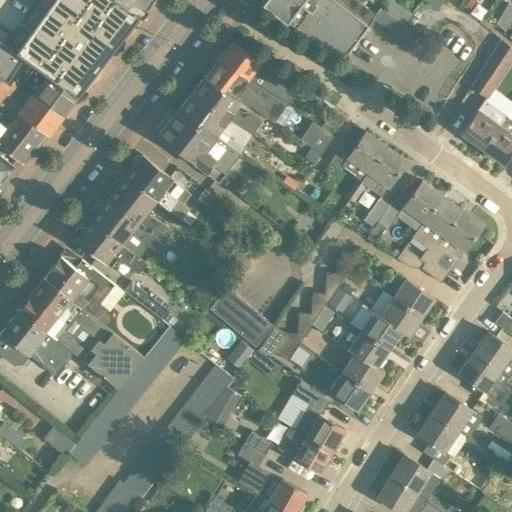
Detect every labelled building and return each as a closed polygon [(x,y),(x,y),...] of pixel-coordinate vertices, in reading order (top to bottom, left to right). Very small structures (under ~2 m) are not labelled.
[(104,62),(138,18),(126,9),(113,0),(52,0),(15,52),(0,42),(0,80),(6,85),(11,79),(24,61),(34,67),(76,98),(104,62)] [(113,0),(126,9),(138,18),(152,0),(113,0)] [(326,12),(334,2),(332,0),(264,0),(262,3),(286,22),(297,29),(310,11),(320,19),(326,12)] [(332,0),(334,2),(368,26),(376,16),(355,0),(332,0)] [(420,24),(433,8),(422,0),(408,0),(402,10),(390,1),(381,12),(400,27),(409,16),(420,24)] [(511,7),(507,4),(494,24),(504,32),(511,18),(511,7)] [(511,59),(511,48),(500,40),(470,87),(486,99),(511,59)] [(286,104),(265,90),(270,82),(252,70),(259,61),(231,42),(217,59),(286,105),(286,104)] [(343,58),(337,67),(349,75),(355,66),(343,58)] [(286,105),(217,59),(202,78),(239,102),(240,101),(273,123),(284,109),(286,105)] [(76,98),(34,67),(23,81),(34,90),(26,100),(29,103),(34,95),(62,117),(76,98)] [(202,78),(190,94),(250,134),(259,123),(244,111),(240,113),(234,108),(239,102),(202,78)] [(16,93),(21,86),(11,79),(6,85),(16,93)] [(16,93),(6,85),(0,80),(0,102),(6,94),(12,98),(16,93)] [(190,94),(176,112),(215,138),(221,130),(229,136),(229,140),(240,148),(250,134),(190,94)] [(62,117),(34,95),(29,103),(26,100),(18,111),(46,132),(49,134),(62,117)] [(461,133),(482,149),(507,117),(484,100),(476,111),(477,111),(461,133)] [(332,135),(344,118),(334,110),(322,127),(332,135)] [(0,146),(22,163),(46,132),(18,111),(11,119),(0,111),(0,146)] [(215,138),(176,112),(166,124),(157,136),(218,182),(225,173),(213,163),(215,161),(204,152),(215,138)] [(511,120),(507,117),(482,149),(503,164),(511,152),(511,120)] [(365,132),(355,147),(345,140),(328,163),(339,170),(342,167),(353,175),(353,176),(357,179),(351,188),(359,193),(364,186),(365,184),(361,182),(385,146),(365,132)] [(364,186),(379,196),(387,186),(388,187),(405,160),(385,146),(361,182),(365,184),(364,186)] [(320,154),(319,154),(310,148),(304,158),(313,164),(320,154)] [(0,178),(11,165),(0,156),(0,178)] [(179,220),(180,218),(189,225),(195,217),(186,210),(188,209),(169,193),(176,184),(141,156),(125,175),(154,200),(179,220)] [(154,200),(125,175),(107,198),(163,242),(171,231),(145,211),(154,200)] [(297,185),(287,177),(283,182),(293,190),(297,185)] [(416,231),(442,196),(422,181),(399,213),(388,205),(376,223),(386,230),(396,217),(415,231),(411,238),(416,231)] [(352,203),(359,193),(351,188),(345,197),(352,203)] [(220,202),(204,189),(197,199),(212,212),(220,202)] [(442,196),(416,231),(431,242),(436,245),(461,210),(442,196)] [(107,198),(90,219),(120,243),(129,232),(155,252),(157,249),(163,242),(107,198)] [(372,227),(376,223),(388,205),(379,199),(363,221),(372,227)] [(426,250),(433,256),(439,248),(455,260),(482,225),(461,210),(436,245),(431,242),(427,249),(426,250)] [(120,243),(90,219),(74,240),(110,268),(118,259),(137,274),(145,263),(120,243)] [(162,253),(168,246),(163,242),(157,249),(162,253)] [(426,250),(420,259),(424,262),(427,265),(430,261),(433,256),(426,250)] [(343,278),(358,257),(350,252),(339,251),(337,273),(343,278)] [(74,268),(60,258),(43,278),(98,321),(104,313),(107,310),(100,304),(114,285),(82,260),(74,268)] [(420,268),(439,282),(446,273),(430,261),(427,265),(424,262),(419,268),(420,268)] [(330,298),(343,278),(337,273),(327,273),(323,293),(330,298)] [(104,326),(98,321),(43,278),(19,309),(46,330),(74,352),(119,388),(121,385),(127,377),(134,368),(141,360),(143,358),(104,326)] [(392,296),(420,317),(433,298),(405,278),(392,296)] [(123,291),(161,320),(171,307),(149,289),(146,293),(131,282),(123,291)] [(227,287),(209,308),(256,346),(272,325),(227,287)] [(353,298),(338,288),(328,304),(342,313),(353,298)] [(187,297),(182,293),(176,299),(182,303),(187,297)] [(316,318),(330,298),(323,293),(312,293),(308,313),(316,318)] [(401,330),(400,331),(407,336),(420,317),(392,296),(379,315),(379,316),(401,330)] [(55,376),(64,365),(74,352),(46,330),(19,309),(0,332),(0,353),(13,364),(21,363),(28,355),(55,376)] [(387,350),(400,331),(401,330),(379,316),(379,315),(373,311),(360,330),(387,350)] [(303,339),(316,318),(308,313),(297,312),(296,333),(303,339)] [(511,335),(511,319),(502,312),(494,322),(511,335)] [(104,313),(98,321),(104,326),(110,318),(104,313)] [(176,320),(169,314),(164,320),(172,326),(176,320)] [(375,368),(375,367),(387,350),(360,330),(348,323),(335,342),(353,354),(354,354),(375,368)] [(285,334),(274,326),(257,350),(268,358),(272,351),(273,351),(285,334)] [(178,348),(185,341),(185,340),(168,327),(162,335),(178,348)] [(511,374),(511,372),(511,351),(511,350),(511,349),(487,332),(473,353),(507,378),(504,381),(505,382),(511,386),(511,374)] [(288,362),(303,339),(296,333),(285,334),(273,351),(288,362)] [(172,357),(178,348),(162,335),(155,343),(172,357)] [(238,368),(253,351),(242,341),(227,359),(238,368)] [(165,365),(172,357),(155,343),(148,352),(165,365)] [(270,359),(268,358),(257,350),(249,362),(262,371),(270,359)] [(148,352),(143,358),(141,360),(158,374),(165,365),(148,352)] [(482,391),(483,389),(494,397),(505,382),(504,381),(507,378),(473,353),(458,374),(482,391)] [(382,372),(375,367),(375,368),(354,354),(353,354),(341,373),(369,392),(382,372)] [(151,382),(158,374),(141,360),(134,368),(151,382)] [(229,378),(212,364),(206,372),(223,386),(229,378)] [(145,391),(151,382),(134,368),(127,377),(145,391)] [(217,395),(223,386),(206,372),(199,380),(217,395)] [(369,392),(341,373),(328,392),(356,410),(369,392)] [(138,399),(145,391),(127,377),(121,385),(138,399)] [(211,403),(217,395),(199,380),(193,389),(211,403)] [(308,405),(293,429),(330,452),(344,430),(319,414),(327,403),(297,384),(291,394),(308,405)] [(121,385),(119,388),(114,394),(131,407),(138,399),(121,385)] [(204,411),(211,403),(193,389),(187,397),(204,411)] [(481,418),(469,410),(470,409),(445,393),(431,414),(457,431),(466,438),(464,441),(473,447),(478,438),(471,433),(481,418)] [(124,416),(131,407),(114,394),(107,402),(124,416)] [(198,419),(204,411),(187,397),(181,406),(198,419)] [(118,424),(124,416),(107,402),(101,411),(118,424)] [(220,428),(230,412),(216,402),(203,418),(220,428)] [(192,428),(198,419),(181,406),(174,414),(192,428)] [(111,433),(118,424),(101,411),(94,419),(111,433)] [(186,436),(192,428),(174,414),(168,422),(186,436)] [(448,456),(442,452),(457,431),(431,414),(417,434),(428,441),(422,451),(433,459),(442,465),(448,456)] [(511,426),(496,415),(488,429),(511,445),(511,426)] [(104,441),(111,433),(94,419),(87,428),(104,441)] [(180,444),(186,436),(168,422),(162,431),(180,444)] [(0,425),(0,435),(10,443),(17,435),(2,423),(0,425)] [(74,442),(53,426),(43,439),(63,455),(74,442)] [(97,449),(104,441),(87,428),(81,436),(97,449)] [(330,452),(293,429),(287,440),(286,440),(280,449),(293,457),(292,458),(316,474),(330,452)] [(173,453),(180,444),(162,431),(155,439),(173,453)] [(264,455),(271,444),(250,432),(243,443),(264,455)] [(91,458),(97,449),(81,436),(74,445),(91,458)] [(478,438),(473,447),(482,453),(487,444),(478,438)] [(167,461),(173,453),(155,439),(149,448),(167,461)] [(256,468),(264,455),(243,443),(236,455),(256,468)] [(74,445),(67,453),(84,466),(91,458),(74,445)] [(161,469),(167,461),(149,448),(143,456),(161,469)] [(198,460),(179,449),(153,482),(176,494),(198,460)] [(155,477),(161,469),(143,456),(137,464),(155,477)] [(389,476),(415,492),(429,471),(426,470),(402,456),(389,476)] [(426,470),(429,471),(440,479),(443,481),(450,470),(443,465),(442,465),(433,459),(426,470)] [(511,468),(503,463),(496,473),(511,484),(511,468)] [(148,486),(155,477),(137,464),(130,473),(148,486)] [(259,496),(287,511),(294,511),(305,493),(280,477),(278,479),(266,472),(260,481),(266,485),(259,496)] [(142,494),(148,486),(130,473),(124,481),(142,494)] [(398,511),(420,511),(425,504),(424,503),(426,499),(415,492),(389,476),(376,497),(398,511)] [(136,503),(142,494),(124,481),(120,478),(114,487),(136,503)] [(129,511),(136,503),(114,487),(107,496),(129,511)] [(287,511),(259,496),(255,493),(243,511),(287,511)] [(438,500),(430,495),(427,499),(426,499),(424,503),(425,504),(433,509),(438,500)] [(110,511),(128,511),(129,511),(107,496),(100,505),(110,511)] [(204,510),(207,511),(231,511),(233,509),(212,497),(204,510)] [(444,511),(448,507),(438,500),(433,509),(436,511),(444,511)]
